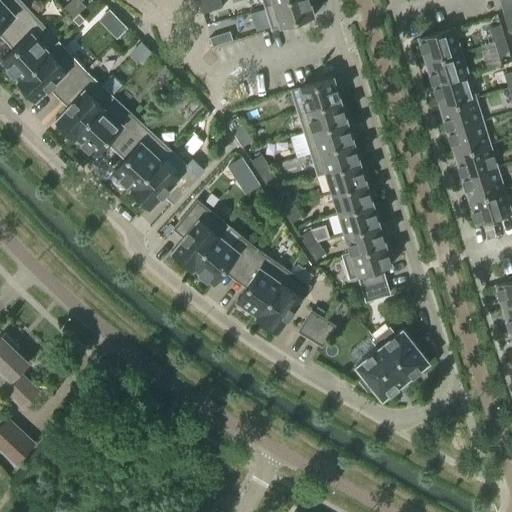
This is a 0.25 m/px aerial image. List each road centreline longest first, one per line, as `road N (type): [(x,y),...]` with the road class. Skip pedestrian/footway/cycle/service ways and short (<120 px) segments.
road 1 (residential): [(334,0),(447,370),(442,398),(416,420),(391,423),(341,397),(177,286),(0,107)]
road 2 (residential): [(244,511),(277,453),(84,317),(0,233)]
road 3 (residential): [(471,257),(397,13),(440,0)]
